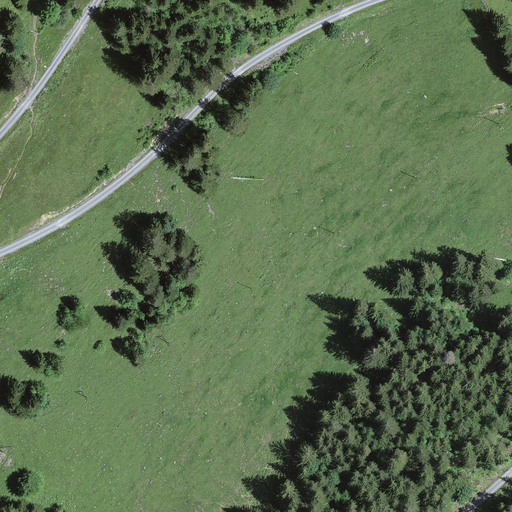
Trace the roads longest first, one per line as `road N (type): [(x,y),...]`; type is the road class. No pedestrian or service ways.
road 1 (track): [(0,252),(114,185),(261,55),(375,0)]
road 2 (track): [(97,0),(0,134)]
